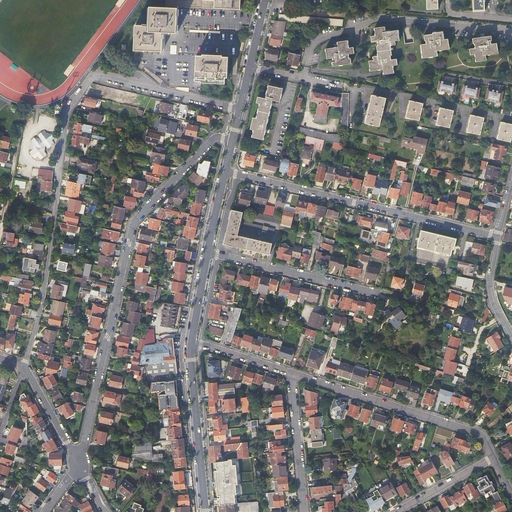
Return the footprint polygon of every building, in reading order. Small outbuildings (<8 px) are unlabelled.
[(184,7),(215,9),(215,1),(202,0),(201,0),(165,0),(165,8),(178,8),(178,7),(184,7)] [(201,0),(202,0),(215,1),(215,9),(240,10),(240,0),(201,0)] [(426,0),(427,10),(438,9),(437,0),(426,0)] [(473,0),(474,11),(485,11),(484,1),(484,0),(473,0)] [(165,8),(150,7),(149,26),(135,25),(135,50),(162,52),(163,33),(177,34),(177,24),(178,8),(165,8)] [(343,26),(344,20),(305,17),(279,14),(279,21),(290,22),(343,26)] [(283,36),(286,22),(275,21),(273,33),(282,35),(283,36)] [(378,56),(374,56),(374,60),(369,61),(371,71),(384,69),(384,75),(395,73),(394,66),(398,65),(397,59),(392,60),(391,56),(393,55),(392,50),(394,50),(394,48),(392,48),(391,46),(396,45),(396,41),(400,40),(399,30),(386,32),(386,27),(375,28),(376,36),(372,36),(373,42),(378,42),(379,46),(377,46),(378,56)] [(438,56),(438,51),(450,49),(449,39),(445,40),(444,32),(433,33),(433,34),(425,35),(425,41),(427,41),(427,44),(421,45),(423,58),(438,56)] [(282,35),(273,33),(270,44),(279,46),(282,35)] [(475,44),(476,48),(470,49),(471,55),(475,54),(476,62),(487,60),(486,55),(499,54),(498,43),(492,44),(491,41),(493,41),(492,36),(473,39),(474,44),(475,44)] [(339,48),(326,49),(328,59),(334,59),(334,62),(333,62),(333,67),(352,64),(351,58),(350,59),(349,54),(355,54),(354,48),(350,48),(349,41),(338,42),(339,48)] [(279,50),(269,48),(267,58),(277,61),(279,50)] [(300,55),(290,53),(288,64),(298,66),(300,55)] [(203,58),(196,58),(195,80),(201,80),(201,81),(225,82),(225,78),(226,78),(227,59),(220,58),(220,57),(203,56),(203,58)] [(439,81),(437,90),(454,94),(456,85),(451,83),(451,82),(444,81),(444,82),(439,81)] [(464,84),(462,95),(478,98),(480,88),(464,84)] [(264,139),(272,100),(280,102),(283,88),(268,85),(265,98),(258,96),(256,102),(260,103),(256,118),(253,117),(250,129),(254,130),(252,137),(264,139)] [(126,92),(101,86),(99,96),(124,102),(126,92)] [(487,88),(485,100),(500,103),(503,91),(487,88)] [(341,108),(342,98),(313,92),(311,101),(316,102),(319,104),(317,115),(316,114),(315,121),(326,124),(328,117),(327,117),(330,106),(333,106),(341,108)] [(125,100),(140,103),(141,97),(126,93),(125,100)] [(387,98),(372,95),(366,123),(380,127),(387,98)] [(94,98),(86,96),(84,105),(95,107),(96,99),(94,98)] [(424,104),(410,100),(406,118),(420,121),(424,104)] [(172,104),(160,102),(158,112),(169,114),(172,104)] [(454,111),(441,107),(437,125),(450,128),(454,111)] [(102,114),(90,111),(88,122),(100,124),(102,114)] [(211,113),(201,111),(198,120),(209,123),(211,113)] [(484,118),(471,115),(467,132),(480,135),(484,118)] [(158,131),(166,133),(171,134),(175,135),(177,123),(161,119),(158,131)] [(90,125),(75,122),(74,132),(81,134),(82,131),(88,132),(90,125)] [(511,124),(501,122),(497,139),(511,142),(511,136),(511,124)] [(186,134),(196,137),(198,127),(188,124),(186,134)] [(307,136),(316,138),(325,140),(333,142),(342,144),(342,136),(330,134),(299,127),(297,133),(307,136)] [(158,131),(148,129),(145,141),(163,145),(166,133),(158,131)] [(47,133),(44,130),(37,135),(40,138),(34,138),(31,140),(33,144),(32,150),(29,152),(34,159),(37,157),(40,160),(47,155),(45,151),(45,146),(48,149),(55,144),(52,140),(55,138),(53,134),(47,133)] [(87,138),(76,135),(73,135),(73,140),(74,141),(74,145),(78,146),(79,143),(83,144),(82,147),(87,148),(90,138),(87,138)] [(12,138),(2,136),(0,144),(0,147),(4,149),(5,148),(9,149),(12,138)] [(413,140),(404,138),(402,145),(418,149),(417,151),(424,153),(427,140),(414,137),(413,140)] [(314,146),(316,147),(318,141),(324,143),(325,140),(316,138),(314,146)] [(178,148),(183,149),(185,150),(188,151),(191,141),(181,139),(178,148)] [(508,147),(493,144),(491,150),(496,151),(494,159),(497,159),(503,161),(504,155),(505,152),(507,151),(508,147)] [(166,149),(154,146),(150,162),(162,165),(166,149)] [(310,159),(313,150),(313,148),(304,146),(301,157),(310,159)] [(246,154),(244,163),(253,166),(256,156),(246,154)] [(282,159),(281,162),(279,171),(288,173),(290,164),(291,159),(283,157),(282,159)] [(96,162),(79,158),(78,164),(89,167),(88,172),(94,173),(96,162)] [(278,162),(266,159),(264,168),(276,171),(278,162)] [(394,163),(390,178),(393,179),(395,174),(394,174),(395,169),(396,169),(397,167),(396,166),(397,164),(406,167),(407,162),(395,160),(394,163)] [(205,178),(207,178),(211,162),(205,161),(200,166),(199,170),(198,169),(197,170),(199,171),(197,173),(201,177),(205,178)] [(296,176),(299,165),(291,163),(288,175),(296,176)] [(175,171),(177,168),(169,166),(169,168),(155,164),(153,173),(167,176),(169,169),(175,171)] [(492,166),(487,165),(484,177),(498,180),(499,174),(498,174),(499,168),(493,167),(493,166),(492,166)] [(318,166),(315,180),(322,182),(325,173),(324,173),(325,168),(318,166)] [(338,168),(328,166),(325,179),(330,180),(330,178),(335,179),(338,168)] [(340,180),(340,182),(348,184),(349,180),(349,177),(351,172),(338,168),(335,179),(338,180),(338,179),(340,180)] [(146,172),(146,173),(144,180),(153,182),(154,180),(155,180),(159,181),(160,175),(146,172)] [(189,182),(194,188),(197,185),(198,186),(204,180),(203,179),(201,177),(195,172),(189,178),(191,180),(189,182)] [(92,176),(79,173),(78,177),(77,179),(76,178),(75,182),(81,184),(90,186),(92,176)] [(364,185),(374,187),(376,181),(377,176),(368,174),(366,180),(367,180),(366,181),(365,181),(364,185)] [(51,191),(53,177),(38,175),(36,190),(35,190),(34,194),(41,195),(42,190),(51,191)] [(475,179),(465,177),(463,176),(462,179),(461,184),(473,187),(475,179)] [(362,180),(349,177),(349,180),(353,181),(351,188),(360,190),(362,180)] [(144,190),(146,182),(129,178),(128,182),(132,184),(131,188),(136,189),(144,190)] [(16,180),(16,187),(26,188),(27,181),(16,180)] [(68,181),(67,188),(79,191),(80,187),(81,184),(75,182),(68,181)] [(383,181),(381,182),(376,181),(374,187),(373,193),(377,194),(379,193),(379,192),(382,193),(382,194),(386,195),(389,183),(386,182),(383,181)] [(493,184),(485,181),(482,192),(494,195),(495,191),(492,190),(493,184)] [(396,189),(391,188),(389,197),(398,199),(400,190),(397,190),(398,185),(397,185),(396,189)] [(409,188),(402,186),(400,194),(408,196),(409,188)] [(144,191),(136,189),(131,188),(131,187),(129,195),(139,197),(139,195),(143,196),(144,191)] [(188,201),(191,195),(188,192),(182,187),(181,187),(172,197),(182,200),(188,201)] [(79,191),(67,188),(66,195),(78,198),(79,193),(82,194),(83,191),(81,191),(79,191)] [(206,191),(198,189),(195,202),(202,204),(203,204),(206,191)] [(267,204),(269,194),(257,191),(255,201),(267,204)] [(459,191),(457,202),(469,205),(470,201),(471,194),(459,191)] [(239,205),(250,207),(253,195),(242,192),(239,205)] [(423,194),(413,192),(410,203),(420,205),(423,194)] [(425,194),(423,202),(424,202),(422,207),(429,209),(432,200),(432,196),(425,194)] [(445,212),(447,204),(443,203),(444,198),(442,197),(442,196),(440,195),(439,199),(439,202),(437,210),(437,211),(445,213),(445,212)] [(125,208),(132,210),(133,207),(134,207),(136,198),(126,196),(123,208),(125,208)] [(286,204),(287,200),(282,199),(283,197),(278,196),(276,205),(285,207),(285,206),(286,204)] [(181,204),(182,200),(172,197),(170,197),(167,207),(166,209),(172,210),(174,203),(181,204)] [(481,204),(483,204),(489,206),(490,204),(496,206),(497,202),(491,200),(491,198),(487,197),(486,202),(481,201),(481,204)] [(69,206),(68,211),(75,212),(79,213),(82,201),(69,198),(68,202),(70,202),(69,206)] [(431,209),(437,210),(439,202),(434,201),(432,200),(429,209),(428,214),(430,215),(431,209)] [(306,211),(307,209),(308,207),(308,203),(298,201),(296,208),(295,212),(305,215),(306,211)] [(454,214),(456,203),(448,201),(447,204),(445,212),(454,214)] [(202,204),(195,202),(193,202),(190,214),(199,216),(202,204)] [(316,214),(318,205),(310,203),(309,207),(308,207),(307,209),(306,211),(305,215),(305,216),(315,218),(316,214)] [(286,204),(285,206),(285,207),(284,210),(295,213),(295,212),(296,208),(290,207),(290,205),(286,204)] [(266,205),(264,214),(273,216),(275,207),(266,205)] [(327,207),(318,205),(316,214),(315,218),(314,221),(318,222),(321,217),(321,216),(324,217),(327,207)] [(115,206),(113,218),(114,218),(123,220),(125,208),(123,208),(115,206)] [(161,208),(157,216),(162,219),(164,220),(166,215),(172,217),(172,215),(179,217),(180,213),(166,209),(166,210),(161,208)] [(328,215),(327,217),(337,220),(339,212),(327,209),(325,214),(328,215)] [(471,219),(472,219),(477,220),(479,212),(468,209),(466,218),(471,219)] [(493,212),(482,209),(479,221),(491,224),(493,212)] [(230,219),(224,244),(270,255),(272,244),(238,235),(243,212),(232,210),(230,219)] [(292,226),(295,213),(284,210),(282,220),(283,220),(283,224),(292,226)] [(67,224),(79,226),(80,226),(81,223),(77,222),(78,217),(74,216),(75,212),(68,211),(66,211),(64,221),(67,222),(67,224)] [(251,218),(280,224),(282,219),(252,212),(251,218)] [(370,228),(371,229),(372,229),(374,221),(372,221),(368,220),(363,218),(363,217),(360,215),(358,222),(360,222),(359,225),(363,226),(370,228)] [(186,226),(196,228),(198,218),(188,216),(186,226)] [(121,229),(123,220),(114,218),(112,227),(114,227),(113,228),(116,229),(117,228),(121,229)] [(156,219),(151,218),(149,228),(158,230),(161,220),(156,219)] [(43,223),(33,222),(32,226),(29,226),(29,231),(41,233),(43,223)] [(263,226),(244,222),(243,226),(261,230),(262,230),(263,226)] [(375,222),(373,229),(388,233),(390,226),(375,222)] [(67,224),(62,223),(62,225),(60,229),(75,232),(76,227),(78,228),(79,226),(67,224)] [(194,239),(196,228),(186,226),(185,226),(183,237),(189,238),(194,239)] [(396,235),(396,236),(408,239),(410,230),(399,226),(396,235)] [(121,233),(105,229),(103,237),(118,241),(121,233)] [(146,230),(142,229),(140,239),(152,241),(154,231),(146,230)] [(372,229),(371,229),(370,236),(378,238),(377,240),(387,243),(390,233),(388,233),(373,229),(372,229)] [(454,250),(457,239),(421,230),(417,249),(451,257),(453,250),(454,250)] [(14,239),(15,233),(4,232),(3,236),(7,237),(6,246),(16,247),(17,239),(14,239)] [(183,237),(180,237),(178,249),(186,250),(187,250),(189,238),(183,237)] [(104,241),(101,254),(113,256),(116,244),(104,241)] [(150,243),(140,241),(137,253),(146,255),(147,250),(146,250),(147,247),(149,247),(150,243)] [(471,253),(473,243),(466,241),(462,262),(468,263),(470,256),(471,253)] [(75,244),(63,242),(61,252),(73,254),(75,244)] [(292,256),(294,247),(290,247),(290,246),(286,243),(285,243),(284,243),(283,243),(282,245),(281,247),(279,247),(277,257),(291,261),(292,256)] [(475,254),(483,256),(484,253),(485,246),(473,243),(471,253),(475,254)] [(292,256),(300,258),(303,248),(294,246),(294,247),(292,256)] [(164,259),(172,261),(174,256),(174,254),(175,248),(166,247),(164,259)] [(308,263),(311,250),(304,248),(301,262),(308,263)] [(196,259),(197,252),(187,250),(186,250),(185,260),(190,261),(191,258),(196,259)] [(374,250),(372,257),(389,262),(389,259),(385,258),(386,254),(374,250)] [(43,252),(40,251),(39,255),(34,254),(34,256),(35,256),(35,258),(42,259),(43,252)] [(352,251),(351,254),(365,259),(365,260),(368,261),(370,256),(352,251)] [(320,260),(325,261),(329,262),(330,258),(326,257),(321,256),(322,253),(318,252),(317,254),(316,254),(316,255),(317,256),(316,259),(320,260)] [(113,256),(101,254),(98,266),(110,268),(113,256)] [(146,257),(137,255),(134,265),(139,266),(138,271),(149,274),(151,267),(144,265),(146,257)] [(334,268),(334,265),(337,266),(336,269),(343,271),(346,260),(339,258),(339,259),(331,257),(329,267),(334,268)] [(25,258),(23,266),(35,268),(38,269),(39,262),(36,261),(36,260),(25,258)] [(67,263),(59,261),(57,269),(65,271),(67,263)] [(188,263),(176,261),(174,271),(176,271),(185,273),(186,267),(187,267),(188,263)] [(462,262),(459,261),(458,266),(466,268),(465,274),(473,276),(475,265),(468,263),(462,262)] [(85,266),(83,275),(88,276),(91,264),(85,263),(85,266)] [(361,269),(348,266),(346,274),(359,277),(361,269)] [(378,269),(367,267),(365,277),(375,280),(378,269)] [(234,280),(236,272),(225,269),(221,283),(219,288),(221,289),(220,294),(219,300),(230,302),(231,296),(232,296),(233,292),(232,291),(233,287),(226,285),(228,278),(234,280)] [(185,273),(176,271),(174,281),(184,283),(186,273),(185,273)] [(250,281),(251,277),(239,274),(237,283),(248,286),(250,281)] [(82,278),(81,281),(80,287),(93,290),(93,287),(90,286),(86,285),(87,279),(91,280),(92,278),(93,279),(94,277),(88,276),(83,275),(82,278)] [(250,281),(248,286),(251,286),(250,289),(257,291),(258,290),(258,288),(260,283),(261,279),(260,278),(260,277),(252,276),(251,281),(250,281)] [(473,280),(458,276),(456,285),(463,286),(462,289),(470,290),(473,280)] [(269,288),(271,279),(261,277),(261,279),(260,283),(258,288),(258,290),(267,293),(269,288)] [(394,277),(392,286),(401,288),(403,279),(394,277)] [(31,291),(33,281),(29,280),(16,278),(15,280),(20,281),(22,280),(22,284),(19,283),(18,288),(31,291)] [(276,280),(271,279),(269,288),(276,290),(279,282),(276,281),(276,280)] [(108,284),(100,282),(95,281),(94,281),(93,286),(101,287),(100,292),(102,292),(106,293),(108,284)] [(173,281),(171,291),(176,292),(183,293),(184,289),(183,289),(184,283),(174,281),(173,281)] [(281,285),(279,291),(289,294),(291,284),(286,283),(285,286),(281,285)] [(425,286),(415,283),(412,293),(422,296),(425,286)] [(64,287),(57,285),(54,285),(51,297),(61,299),(64,287)] [(149,301),(154,302),(154,301),(157,288),(146,286),(145,291),(151,293),(149,301)] [(79,291),(77,299),(85,301),(87,295),(87,293),(89,294),(90,289),(80,287),(80,289),(83,289),(83,292),(79,291)] [(310,290),(300,288),(299,294),(301,295),(300,302),(304,303),(304,302),(305,299),(314,302),(313,305),(316,306),(320,292),(312,290),(310,290)] [(462,292),(449,289),(448,293),(450,293),(448,301),(449,302),(448,305),(456,307),(456,308),(461,309),(464,297),(461,296),(462,292)] [(25,295),(20,294),(20,297),(19,304),(25,305),(25,303),(28,304),(30,293),(25,292),(25,295)] [(184,304),(186,294),(183,293),(176,292),(175,303),(184,304)] [(337,304),(339,296),(335,295),(334,296),(332,295),(330,301),(333,302),(332,303),(337,304)] [(344,297),(343,302),(342,303),(341,303),(339,307),(350,310),(353,299),(344,297)] [(54,300),(51,314),(62,317),(65,302),(54,300)] [(129,300),(127,310),(129,310),(130,311),(136,312),(138,302),(129,300)] [(147,314),(151,315),(154,302),(149,301),(148,300),(146,309),(148,310),(147,314)] [(358,301),(354,317),(359,318),(361,310),(365,311),(367,303),(358,301)] [(174,328),(178,305),(165,302),(161,326),(174,328)] [(104,309),(105,306),(94,303),(92,311),(88,310),(87,314),(92,316),(101,318),(102,310),(103,309),(104,309)] [(208,318),(227,321),(227,319),(226,318),(220,317),(219,315),(221,308),(224,309),(224,308),(225,308),(226,306),(211,303),(208,318)] [(372,322),(376,305),(367,303),(365,311),(363,319),(359,318),(354,317),(353,320),(365,324),(366,321),(367,320),(372,322)] [(18,316),(20,317),(22,307),(12,304),(9,314),(11,314),(18,316)] [(402,323),(400,320),(406,315),(399,307),(394,311),(394,312),(392,313),(393,314),(389,317),(391,320),(389,321),(395,328),(402,323)] [(242,309),(236,308),(231,322),(238,323),(243,309),(242,309)] [(127,323),(138,325),(140,319),(141,313),(137,312),(136,312),(130,311),(128,319),(127,323)] [(325,316),(321,315),(312,312),(308,325),(320,329),(325,316)] [(7,329),(14,331),(15,327),(14,326),(14,324),(16,324),(18,316),(11,314),(7,329)] [(62,317),(51,314),(49,323),(60,325),(62,317)] [(342,317),(334,315),(333,319),(333,320),(334,320),(330,332),(337,335),(340,324),(347,326),(347,318),(342,316),(342,317)] [(99,328),(102,318),(101,318),(92,316),(90,326),(99,328)] [(474,320),(463,316),(459,329),(470,332),(474,320)] [(124,322),(121,334),(132,337),(134,328),(140,329),(143,330),(142,336),(139,335),(139,338),(145,340),(148,329),(148,327),(138,325),(127,323),(124,322)] [(234,335),(238,323),(231,322),(225,340),(232,342),(233,338),(234,335)] [(209,325),(208,331),(222,335),(224,328),(209,325)] [(317,332),(303,327),(297,346),(301,347),(305,335),(306,335),(306,334),(312,336),(310,340),(314,341),(317,332)] [(43,341),(44,341),(54,343),(56,331),(46,329),(43,341)] [(145,340),(144,344),(153,343),(153,335),(154,335),(153,329),(148,329),(145,340)] [(98,333),(88,330),(85,341),(96,344),(98,333)] [(489,336),(486,338),(494,352),(503,347),(503,346),(499,338),(500,337),(497,332),(494,333),(489,336)] [(6,340),(5,347),(14,348),(16,335),(7,333),(6,340)] [(243,338),(241,345),(250,348),(253,339),(254,337),(244,334),(243,338)] [(243,338),(234,335),(233,338),(234,339),(233,343),(237,344),(235,349),(239,350),(241,345),(243,338)] [(448,347),(456,349),(457,350),(460,339),(456,337),(456,336),(451,335),(448,347)] [(124,338),(121,337),(118,336),(116,345),(128,348),(130,337),(125,336),(124,338)] [(333,337),(332,340),(329,346),(334,348),(338,338),(333,337)] [(268,354),(270,347),(272,341),(263,338),(262,342),(260,350),(265,352),(265,353),(268,354)] [(262,342),(253,339),(250,348),(259,351),(260,350),(262,342)] [(279,351),(281,346),(282,343),(273,340),(272,341),(270,347),(272,348),(271,348),(269,354),(277,357),(279,351)] [(39,348),(37,352),(38,352),(40,353),(50,356),(54,344),(54,343),(44,341),(44,343),(39,342),(37,348),(39,348)] [(174,356),(174,350),(173,342),(169,342),(156,343),(157,349),(157,350),(156,350),(150,350),(143,351),(140,364),(148,364),(146,374),(152,375),(176,373),(175,362),(176,361),(176,356),(174,356)] [(95,345),(87,344),(85,353),(93,355),(95,345)] [(295,351),(281,346),(279,351),(278,356),(292,360),(295,351)] [(323,355),(311,351),(307,365),(319,369),(323,355)] [(69,356),(70,354),(66,353),(63,366),(71,368),(72,362),(70,362),(71,357),(69,356)] [(91,360),(82,358),(81,364),(79,364),(79,367),(89,370),(91,360)] [(447,360),(443,372),(446,373),(450,374),(454,375),(455,370),(452,369),(454,362),(447,360)] [(49,361),(46,375),(52,374),(57,372),(57,371),(59,362),(49,361)] [(219,361),(208,362),(209,376),(220,375),(219,361)] [(340,374),(339,375),(350,379),(354,367),(340,362),(339,366),(337,373),(340,374)] [(140,366),(139,366),(132,364),(131,370),(128,369),(127,372),(138,375),(140,366)] [(326,371),(336,374),(337,373),(339,366),(335,364),(334,366),(331,364),(328,364),(326,371)] [(238,378),(240,375),(240,373),(241,370),(241,369),(231,365),(227,378),(232,379),(233,376),(238,378)] [(509,380),(511,380),(511,368),(502,365),(502,366),(501,369),(504,370),(501,377),(500,381),(501,382),(501,383),(503,384),(503,382),(507,384),(509,380)] [(354,367),(350,379),(365,384),(369,370),(355,366),(354,367)] [(251,386),(252,382),(255,374),(253,374),(254,372),(253,372),(253,373),(250,372),(250,371),(249,372),(245,371),(242,383),(241,383),(243,384),(251,386)] [(86,385),(89,374),(79,372),(77,383),(86,385)] [(255,374),(252,382),(260,384),(263,376),(255,373),(255,374)] [(1,374),(0,376),(0,384),(6,386),(9,377),(4,375),(1,374)] [(46,375),(42,376),(51,391),(58,387),(58,385),(52,374),(46,375)] [(370,374),(367,386),(375,388),(379,377),(370,374)] [(123,378),(112,375),(109,385),(120,388),(123,378)] [(266,377),(263,386),(273,389),(276,380),(266,377)] [(409,383),(396,379),(394,387),(407,391),(409,383)] [(168,409),(178,408),(176,396),(175,396),(175,393),(177,393),(176,380),(152,382),(150,391),(159,390),(160,393),(163,390),(166,390),(166,394),(160,395),(161,398),(160,398),(161,409),(162,409),(168,409)] [(210,401),(220,400),(223,399),(235,398),(233,383),(221,384),(217,385),(216,380),(208,381),(208,383),(210,401)] [(382,380),(380,389),(390,393),(393,383),(382,380)] [(412,385),(410,384),(407,395),(416,398),(419,389),(411,386),(412,385)] [(317,405),(318,404),(317,396),(318,396),(317,393),(304,389),(306,405),(317,405)] [(452,396),(453,393),(440,389),(437,400),(450,404),(452,396)] [(58,390),(51,394),(55,402),(63,398),(58,390)] [(83,393),(75,391),(73,400),(81,401),(83,393)] [(104,402),(113,404),(116,394),(106,391),(104,402)] [(435,396),(426,392),(423,402),(432,405),(435,396)] [(281,394),(269,395),(270,401),(272,401),(273,406),(283,405),(281,394)] [(20,401),(22,405),(25,409),(26,408),(33,404),(28,396),(20,401)] [(463,396),(459,405),(472,410),(476,401),(463,396)] [(247,397),(242,398),(243,413),(250,412),(250,409),(248,397),(247,397)] [(236,410),(235,398),(223,399),(223,401),(224,412),(236,410)] [(334,399),(331,409),(337,411),(335,417),(345,420),(348,410),(345,409),(347,403),(334,399)] [(221,409),(220,401),(220,400),(210,401),(209,401),(210,413),(217,413),(216,405),(218,405),(218,409),(221,409)] [(68,402),(55,409),(58,413),(63,411),(67,418),(75,413),(68,402)] [(491,405),(488,403),(483,410),(486,412),(485,412),(490,415),(495,408),(491,405)] [(33,404),(26,408),(31,417),(39,413),(34,404),(33,404)] [(360,407),(351,404),(348,414),(358,417),(359,412),(358,412),(360,407)] [(317,405),(306,405),(307,415),(314,415),(314,412),(315,412),(315,411),(317,411),(317,405)] [(283,406),(269,407),(270,417),(284,416),(283,406)] [(164,419),(169,418),(178,418),(178,414),(179,414),(178,408),(168,409),(168,411),(163,412),(164,419)] [(363,408),(359,419),(367,422),(371,411),(363,408)] [(113,414),(104,412),(103,412),(101,412),(101,415),(102,415),(101,417),(100,418),(99,420),(100,422),(111,424),(113,414)] [(388,417),(374,413),(371,424),(378,427),(379,424),(385,426),(388,417)] [(214,428),(214,430),(223,430),(222,425),(221,416),(213,417),(213,422),(215,422),(215,428),(214,428)] [(319,416),(309,417),(309,421),(309,426),(310,426),(315,425),(316,429),(320,429),(319,416)] [(29,420),(33,426),(43,421),(41,417),(36,419),(34,417),(29,420)] [(178,420),(178,418),(169,418),(164,419),(164,428),(170,427),(169,426),(180,425),(180,420),(178,420)] [(401,432),(404,421),(394,418),(391,428),(401,432)] [(43,421),(33,426),(32,427),(34,431),(37,435),(40,433),(46,430),(44,426),(46,425),(43,421)] [(417,425),(407,422),(405,431),(414,433),(417,425)] [(158,428),(160,441),(172,440),(183,439),(182,426),(170,427),(164,428),(158,428)] [(10,440),(16,442),(18,437),(19,438),(22,430),(14,427),(11,435),(12,435),(10,440)] [(107,430),(97,428),(95,441),(104,443),(107,430)] [(311,442),(322,441),(321,428),(320,429),(316,429),(310,430),(311,442)] [(341,435),(335,428),(334,429),(335,438),(343,438),(341,435)] [(52,438),(48,429),(46,430),(40,433),(45,442),(52,439),(52,438)] [(227,429),(223,430),(214,430),(213,431),(214,441),(226,439),(226,438),(227,438),(227,436),(226,437),(226,434),(227,434),(227,429)] [(281,430),(281,431),(275,432),(276,438),(282,438),(285,437),(285,430),(281,430)] [(417,451),(417,450),(421,440),(422,440),(424,434),(418,432),(412,449),(417,451)] [(20,444),(16,442),(10,440),(2,437),(0,442),(8,444),(6,451),(13,454),(14,452),(16,453),(18,446),(19,447),(20,444)] [(451,446),(458,448),(462,449),(462,451),(467,452),(470,443),(465,441),(454,437),(451,446)] [(58,450),(52,439),(45,442),(43,443),(45,447),(48,452),(58,450)] [(183,439),(172,440),(174,459),(185,457),(183,439)] [(278,451),(278,452),(280,452),(282,451),(284,451),(284,445),(280,446),(280,441),(273,441),(271,442),(269,442),(270,452),(278,451)] [(151,442),(134,443),(131,457),(150,462),(163,460),(162,454),(152,456),(151,442)] [(247,442),(240,443),(225,444),(209,446),(211,462),(217,462),(224,461),(223,453),(221,453),(221,451),(238,450),(238,458),(249,457),(247,442)] [(448,452),(450,444),(447,443),(445,451),(441,453),(441,454),(448,466),(454,462),(448,452)] [(507,461),(511,458),(511,445),(510,443),(501,447),(503,452),(502,452),(505,457),(505,456),(507,461)] [(272,465),(273,465),(285,464),(286,464),(285,456),(282,456),(281,456),(280,452),(278,452),(267,453),(268,458),(270,458),(271,458),(272,465)] [(53,467),(52,470),(60,473),(61,465),(61,453),(49,454),(50,465),(54,465),(54,467),(53,467)] [(14,461),(28,466),(28,461),(28,460),(19,457),(19,458),(15,456),(14,461)] [(129,458),(119,456),(117,465),(127,468),(129,458)] [(409,456),(398,457),(396,457),(397,459),(398,459),(400,465),(405,464),(406,465),(407,465),(407,463),(411,462),(412,461),(411,461),(410,457),(410,458),(409,456)] [(14,461),(2,457),(0,462),(0,464),(0,465),(0,473),(9,476),(11,468),(10,468),(11,464),(13,464),(14,461)] [(185,457),(174,459),(176,468),(177,468),(187,467),(186,457),(185,457)] [(323,459),(324,471),(337,470),(336,458),(323,459)] [(418,469),(423,478),(427,475),(428,477),(433,474),(438,471),(432,461),(430,462),(428,463),(418,469)] [(285,464),(273,465),(274,472),(274,477),(286,476),(285,464)] [(118,475),(119,469),(108,467),(107,470),(112,471),(112,473),(115,473),(114,475),(118,475)] [(340,480),(339,480),(339,482),(337,482),(337,484),(343,484),(350,483),(353,476),(358,468),(348,469),(349,471),(353,470),(349,477),(347,478),(346,474),(348,474),(347,470),(339,471),(340,478),(340,480)] [(418,469),(415,470),(413,471),(421,485),(425,483),(424,480),(423,478),(418,469)] [(184,478),(183,471),(177,471),(174,472),(175,479),(175,480),(176,489),(187,488),(186,482),(184,482),(184,479),(184,478)] [(50,482),(52,484),(57,477),(50,472),(45,479),(50,482)] [(103,484),(103,485),(109,486),(115,487),(116,480),(113,479),(112,481),(111,481),(112,476),(103,474),(101,482),(103,484)] [(349,490),(358,485),(355,479),(353,476),(350,483),(346,490),(355,506),(358,505),(351,492),(350,492),(349,490)] [(477,488),(479,491),(492,484),(493,484),(491,481),(490,482),(486,476),(481,478),(476,480),(480,486),(477,488)] [(275,492),(282,492),(282,490),(288,489),(287,477),(278,478),(274,479),(275,492)] [(45,479),(45,478),(43,481),(41,479),(36,486),(44,491),(50,482),(45,479)] [(377,489),(391,482),(389,479),(376,486),(377,489)] [(118,490),(130,499),(137,489),(125,480),(118,490)] [(9,489),(15,490),(19,483),(16,482),(14,486),(11,485),(9,489)] [(377,489),(384,500),(397,493),(391,482),(377,489)] [(341,499),(346,490),(350,483),(343,484),(343,486),(335,486),(337,500),(341,499)] [(405,483),(397,487),(401,496),(410,491),(405,483)] [(466,498),(468,497),(468,498),(470,497),(468,494),(471,493),(472,496),(473,496),(475,496),(476,498),(479,495),(474,486),(473,487),(471,483),(463,488),(465,490),(462,491),(466,498)] [(492,484),(479,491),(482,496),(483,495),(489,493),(491,491),(493,494),(492,494),(496,503),(500,501),(501,500),(497,492),(495,493),(493,491),(495,490),(492,484)] [(333,485),(321,486),(314,487),(313,487),(314,494),(323,493),(323,492),(334,491),(333,485)] [(9,489),(5,487),(2,497),(3,498),(10,500),(11,499),(12,496),(15,490),(9,489)] [(377,506),(385,502),(384,500),(377,489),(373,492),(375,495),(366,500),(368,502),(373,511),(378,508),(377,506)] [(38,496),(30,490),(22,502),(30,508),(33,505),(33,504),(38,496)] [(453,503),(455,507),(458,505),(467,500),(466,498),(462,491),(461,490),(456,493),(457,494),(454,495),(450,498),(453,503)] [(275,492),(268,493),(269,507),(284,506),(283,495),(283,494),(283,491),(282,492),(275,492)] [(73,499),(74,498),(71,496),(69,494),(65,499),(71,504),(76,507),(85,502),(83,498),(77,502),(73,499)] [(185,495),(178,496),(179,506),(189,505),(188,495),(185,495)] [(455,507),(453,503),(452,504),(448,496),(440,500),(444,508),(449,506),(451,510),(456,508),(455,507)] [(71,504),(65,499),(57,510),(59,511),(65,511),(69,507),(70,506),(71,504)] [(325,506),(322,506),(322,511),(330,511),(331,509),(333,509),(333,504),(335,503),(335,502),(336,501),(340,501),(341,499),(337,500),(335,500),(333,500),(333,501),(325,502),(325,506)] [(373,511),(368,502),(366,500),(366,499),(361,502),(366,511),(372,511),(373,511)] [(500,501),(496,503),(497,504),(494,506),(496,511),(501,511),(506,510),(502,501),(501,502),(500,501)] [(93,511),(87,502),(80,506),(83,511),(93,511)] [(19,511),(31,511),(32,511),(22,503),(21,505),(23,507),(19,511)] [(142,511),(144,510),(140,508),(141,505),(134,503),(132,508),(136,510),(134,511),(127,511),(126,511),(142,511)]
